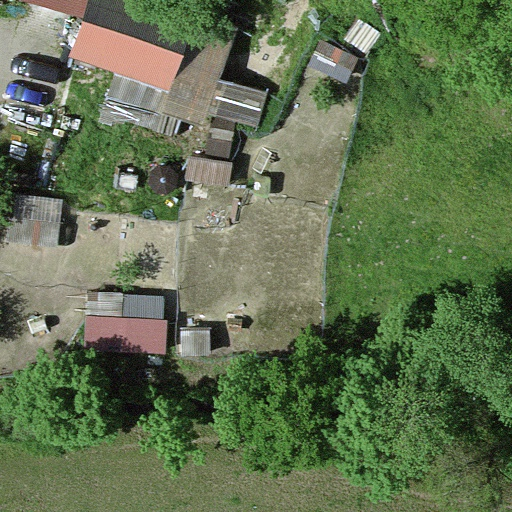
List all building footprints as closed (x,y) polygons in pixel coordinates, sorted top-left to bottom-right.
[(193,19),(135,0),(89,0),(70,57),(170,90),(193,19)] [(215,110),(262,116),(266,84),(220,77),(215,110)] [(190,180),(235,184),(237,158),(193,153),(190,180)] [(16,189),(13,236),(62,239),(65,192),(16,189)] [(89,286),(87,343),(169,346),(171,289),(89,286)]
